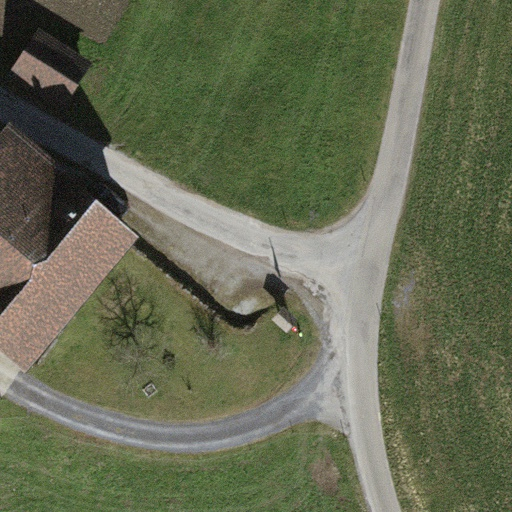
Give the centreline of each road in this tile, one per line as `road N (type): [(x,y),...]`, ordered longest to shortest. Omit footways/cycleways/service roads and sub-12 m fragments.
road 1 (unclassified): [(426,0),(387,208),(346,290),(365,427),(387,511)]
road 2 (track): [(346,290),(0,104)]
